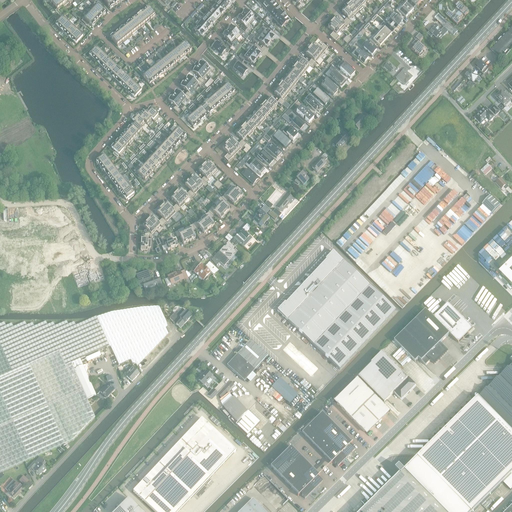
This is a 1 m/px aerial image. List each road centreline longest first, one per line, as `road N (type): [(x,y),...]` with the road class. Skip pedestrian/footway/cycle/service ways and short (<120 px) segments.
road 1 (primary): [(58,511),(135,407),(434,84)]
road 2 (unclassified): [(311,511),(503,327)]
road 3 (unknown): [(410,222),(455,179),(463,183),(474,209),(448,244),(404,284),(381,276),(376,257)]
road 4 (residential): [(247,0),(159,102),(126,108)]
road 5 (residential): [(255,195),(365,74)]
road 6 (residential): [(207,148),(312,27)]
road 7 (residential): [(130,260),(164,260),(210,241),(255,195)]
road 8 (residential): [(131,222),(87,161),(126,108)]
road 9 (residential): [(101,258),(66,203),(0,198)]
